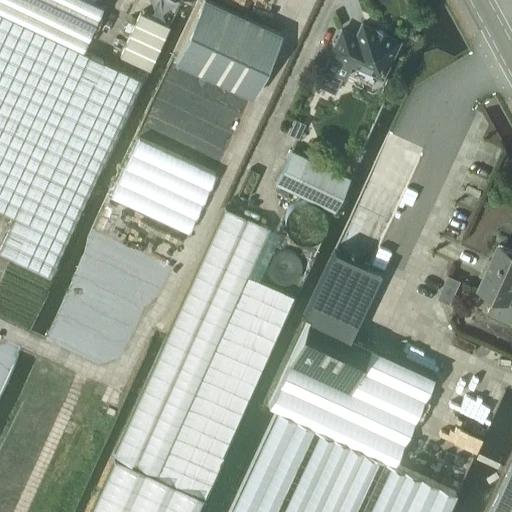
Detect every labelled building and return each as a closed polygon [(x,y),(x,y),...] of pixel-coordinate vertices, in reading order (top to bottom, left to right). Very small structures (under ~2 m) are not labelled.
[(93,0),(0,0),(0,8),(83,47),(102,4),(93,0)] [(208,0),(202,0),(175,61),(251,96),(281,34),(208,0)] [(0,209),(14,215),(0,244),(0,248),(52,272),(142,74),(83,47),(0,8),(0,209)] [(140,13),(119,56),(149,70),(169,26),(140,13)] [(344,78),(352,62),(381,76),(398,40),(386,34),(386,33),(374,27),(374,28),(362,23),(355,36),(341,29),(323,68),(344,78)] [(286,133),(296,138),(297,138),(303,124),(292,119),(286,133)] [(216,174),(139,137),(112,195),(188,231),(216,174)] [(275,182),(334,209),(349,176),(291,149),(275,182)] [(113,454),(115,454),(157,473),(269,227),(226,207),(113,454)] [(511,317),(511,248),(498,243),(478,286),(494,293),(486,311),(510,322),(511,317)] [(69,285),(72,286),(107,303),(119,275),(82,258),(69,285)] [(268,402),(277,406),(395,461),(436,374),(309,314),(268,402)] [(277,406),(227,511),(448,511),(458,491),(395,461),(277,406)] [(195,511),(201,500),(114,460),(90,511),(195,511)] [(511,511),(511,461),(488,511),(511,511)]
